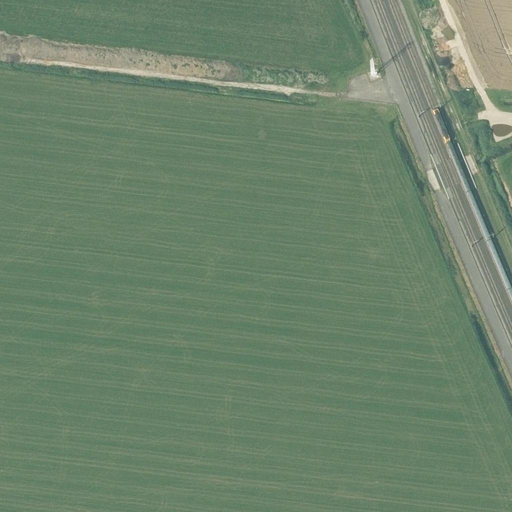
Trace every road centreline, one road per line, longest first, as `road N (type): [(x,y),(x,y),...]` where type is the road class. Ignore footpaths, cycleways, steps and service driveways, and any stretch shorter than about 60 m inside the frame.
road 1 (track): [(0,55),(336,95)]
road 2 (track): [(405,0),(467,154)]
road 3 (track): [(491,114),(442,0)]
